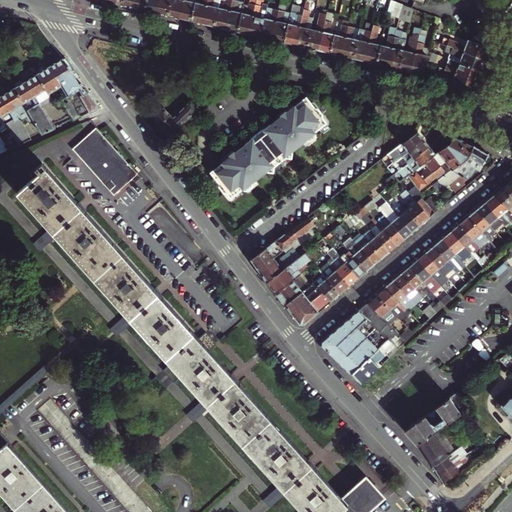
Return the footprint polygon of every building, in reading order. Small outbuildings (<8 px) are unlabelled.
[(136,0),(135,8),(145,10),(147,0),(136,0)] [(147,0),(145,10),(157,13),(160,0),(147,0)] [(160,0),(157,13),(168,15),(172,0),(160,0)] [(170,16),(181,18),(184,0),(172,0),(168,15),(170,16)] [(184,0),(181,18),(192,21),(196,3),(191,2),(191,0),(184,0)] [(192,21),(204,24),(209,0),(202,0),(202,4),(196,3),(192,21)] [(209,0),(204,24),(214,26),(219,9),(214,8),(216,0),(209,0)] [(214,26),(228,29),(234,1),(231,0),(228,0),(226,10),(219,9),(214,26)] [(239,32),(249,34),(257,0),(251,0),(249,8),(244,7),(243,14),(239,32)] [(257,0),(249,34),(261,37),(266,19),(261,18),(263,7),(265,0),(257,0)] [(228,29),(239,32),(243,14),(238,13),(241,2),(234,1),(228,29)] [(378,64),(390,67),(404,6),(403,5),(398,3),(387,48),(382,47),(378,64)] [(404,6),(390,67),(401,70),(405,52),(401,51),(403,40),(411,8),(404,6)] [(348,8),(344,26),(350,28),(353,14),(354,9),(348,8)] [(261,37),(273,40),(280,11),(274,10),(272,21),(266,19),(261,37)] [(280,11),(273,40),(285,43),(289,25),(284,24),(287,13),(280,11)] [(353,14),(350,28),(356,29),(360,15),(353,14)] [(289,25),(285,43),(289,44),(296,45),(303,17),(297,16),(294,26),(289,25)] [(370,16),(367,32),(373,33),(377,17),(370,16)] [(303,17),(296,45),(308,48),(312,30),(307,29),(309,18),(303,17)] [(308,48),(319,51),(326,22),(320,21),(317,31),(312,30),(308,48)] [(319,51),(331,53),(335,36),(329,34),(332,23),(326,22),(319,51)] [(331,53),(344,56),(350,28),(344,26),(341,37),(335,36),(331,53)] [(344,56),(354,59),(358,41),(354,40),(356,29),(350,28),(344,56)] [(412,42),(413,42),(419,43),(422,32),(422,30),(415,28),(412,42)] [(354,59),(366,62),(373,33),(367,32),(364,43),(358,41),(354,59)] [(419,43),(425,45),(428,33),(422,32),(419,43)] [(366,62),(378,64),(382,47),(377,45),(379,35),(373,33),(366,62)] [(474,36),(471,44),(486,49),(489,41),(474,36)] [(445,37),(442,45),(453,49),(456,42),(456,41),(445,37)] [(408,41),(405,52),(411,53),(413,42),(412,42),(408,41)] [(401,70),(412,72),(419,43),(413,42),(411,53),(405,52),(401,70)] [(486,49),(471,44),(469,43),(467,47),(456,42),(453,49),(482,60),(486,49)] [(412,72),(425,75),(427,63),(429,57),(422,56),(425,45),(419,43),(412,72)] [(482,60),(453,49),(442,45),(440,50),(452,54),(463,58),(461,64),(478,70),(482,60)] [(452,54),(450,60),(461,64),(463,58),(452,54)] [(85,86),(64,59),(51,67),(59,80),(64,88),(71,99),(82,117),(102,108),(87,86),(85,86)] [(478,70),(461,64),(460,68),(445,63),(443,69),(475,80),(478,70)] [(44,136),(57,130),(44,108),(55,102),(52,96),(64,88),(59,80),(51,67),(16,89),(36,123),(44,136)] [(475,80),(443,69),(439,80),(471,92),(475,80)] [(36,123),(16,89),(0,98),(0,109),(5,119),(22,147),(34,141),(20,119),(22,118),(25,122),(30,119),(33,124),(36,123)] [(227,192),(231,198),(243,189),(244,190),(267,171),(268,172),(293,153),(292,152),(316,134),(315,133),(327,124),(323,118),(323,115),(319,110),(316,109),(307,98),(296,107),(294,106),(288,111),(286,112),(288,115),(281,120),(280,118),(271,125),(238,151),(239,153),(232,158),(230,155),(228,157),(222,161),(223,163),(211,172),(220,183),(220,186),(224,192),(227,192)] [(76,120),(82,117),(71,99),(64,104),(76,120)] [(165,110),(154,119),(171,137),(199,112),(192,104),(174,119),(165,110)] [(0,125),(0,122),(5,119),(0,109),(0,144),(0,145),(6,155),(10,153),(7,148),(9,147),(2,137),(5,135),(0,125)] [(139,174),(98,127),(74,149),(116,195),(139,174)] [(394,164),(402,158),(424,141),(417,133),(400,146),(387,156),(394,164)] [(174,140),(171,137),(163,143),(166,147),(174,140)] [(436,156),(424,165),(431,173),(460,151),(464,142),(454,138),(450,145),(436,156)] [(400,172),(415,160),(430,148),(424,141),(402,158),(405,162),(398,166),(400,169),(398,170),(400,172)] [(431,173),(424,165),(421,167),(408,178),(406,179),(401,183),(413,196),(446,169),(448,172),(470,154),(474,147),(464,142),(460,151),(431,173)] [(448,172),(440,179),(447,186),(463,173),(470,177),(477,168),(481,170),(490,155),(474,147),(470,154),(448,172)] [(430,148),(415,160),(421,167),(424,165),(436,156),(430,148)] [(20,191),(140,326),(303,511),(70,511),(9,443),(0,450),(0,488),(20,511),(372,511),(385,501),(365,480),(344,499),(44,162),(33,173),(36,177),(20,191)] [(432,218),(421,206),(413,196),(401,183),(399,180),(395,183),(406,196),(404,197),(413,209),(410,212),(422,226),(432,218)] [(390,188),(381,195),(385,200),(394,193),(390,188)] [(511,196),(505,188),(496,195),(509,210),(511,207),(511,196)] [(373,202),(377,207),(385,200),(381,195),(373,202)] [(496,195),(486,204),(499,219),(509,210),(496,195)] [(404,197),(400,201),(406,207),(410,212),(413,209),(404,197)] [(435,199),(428,204),(436,214),(443,209),(435,199)] [(366,208),(370,212),(377,207),(373,202),(366,208)] [(426,202),(421,206),(432,218),(436,214),(428,204),(426,202)] [(486,204),(478,211),(494,230),(502,223),(499,219),(486,204)] [(414,233),(401,218),(398,214),(396,212),(390,205),(382,212),(393,224),(406,240),(414,233)] [(406,207),(398,214),(401,218),(410,212),(406,207)] [(363,220),(365,223),(370,218),(373,222),(376,219),(370,212),(366,208),(358,215),(363,220)] [(511,214),(511,213),(509,210),(499,219),(502,223),(511,214)] [(494,230),(478,211),(470,218),(489,240),(489,241),(492,238),(490,235),(495,231),(494,230)] [(422,226),(410,212),(401,218),(414,233),(422,226)] [(358,215),(351,221),(355,226),(363,220),(358,215)] [(317,226),(309,216),(293,229),(300,239),(315,227),(317,226)] [(489,240),(470,218),(461,225),(480,248),(489,240)] [(342,228),(353,237),(360,231),(355,226),(351,221),(342,228)] [(399,246),(386,231),(380,224),(372,231),(377,238),(391,253),(399,246)] [(393,224),(386,231),(399,246),(406,240),(393,224)] [(480,248),(461,225),(452,232),(466,248),(484,269),(492,262),(488,257),(486,255),(483,258),(476,250),(480,248)] [(300,239),(293,229),(278,240),(286,249),(300,239)] [(339,231),(336,233),(346,245),(348,243),(339,231)] [(452,232),(443,240),(466,266),(470,271),(475,278),(480,273),(461,252),(466,248),(452,232)] [(370,233),(365,237),(384,259),(391,253),(377,238),(375,240),(370,233)] [(384,259),(365,237),(358,243),(363,250),(376,266),(384,259)] [(260,271),(276,259),(287,251),(286,249),(278,240),(260,254),(252,261),(260,271)] [(443,240),(434,248),(457,274),(466,266),(443,240)] [(349,248),(354,254),(356,256),(363,250),(358,243),(356,242),(349,248)] [(499,243),(495,247),(501,254),(505,251),(501,246),(499,243)] [(457,274),(434,248),(427,254),(449,280),(457,274)] [(269,284),(302,258),(299,254),(295,249),(278,262),(276,259),(260,271),(269,284)] [(361,279),(339,252),(335,249),(331,252),(337,260),(343,267),(338,271),(351,287),(361,279)] [(339,252),(361,279),(369,272),(356,256),(354,254),(351,256),(343,249),(339,252)] [(363,250),(356,256),(369,272),(376,266),(363,250)] [(277,295),(302,275),(298,271),(312,260),(309,256),(307,254),(302,258),(269,284),(269,285),(277,295)] [(449,280),(427,254),(418,261),(438,284),(441,287),(445,284),(449,280)] [(492,254),(488,257),(492,262),(496,258),(492,254)] [(314,262),(316,264),(320,269),(325,265),(319,258),(314,262)] [(298,271),(302,275),(316,264),(314,262),(312,260),(298,271)] [(337,260),(332,264),(338,271),(343,267),(337,260)] [(438,284),(418,261),(410,268),(423,283),(433,294),(441,287),(438,284)] [(509,269),(505,263),(493,273),(498,278),(509,269)] [(332,264),(327,268),(333,275),(338,271),(332,264)] [(342,295),(351,287),(338,271),(333,275),(327,268),(322,272),(342,295)] [(402,275),(422,298),(427,294),(421,285),(423,283),(410,268),(402,275)] [(342,295),(322,272),(318,275),(321,279),(316,283),(324,293),(332,304),(342,295)] [(402,275),(394,282),(412,303),(418,298),(420,300),(422,298),(402,275)] [(277,295),(286,306),(309,288),(301,276),(277,295)] [(394,282),(386,288),(407,313),(415,306),(412,303),(394,282)] [(286,306),(294,317),(324,293),(316,283),(315,283),(309,288),(286,306)] [(407,313),(386,288),(377,296),(398,320),(407,313)] [(307,325),(332,304),(324,293),(294,317),(299,322),(302,325),(307,325)] [(448,295),(440,302),(444,307),(452,299),(448,295)] [(398,320),(377,296),(368,304),(386,326),(392,321),(396,326),(400,323),(398,320)] [(432,309),(436,314),(444,307),(440,302),(432,309)] [(364,384),(365,383),(381,367),(376,361),(386,352),(390,357),(402,345),(398,339),(386,326),(368,304),(359,311),(369,322),(377,332),(383,338),(388,344),(382,349),(378,352),(354,373),(364,384)] [(423,316),(428,321),(436,314),(432,309),(431,308),(423,316)] [(355,334),(359,331),(363,327),(369,322),(359,311),(323,342),(323,347),(331,354),(355,334)] [(109,326),(114,334),(127,327),(122,319),(109,326)] [(363,327),(371,337),(377,332),(369,322),(363,327)] [(407,331),(411,337),(420,328),(416,323),(407,331)] [(364,344),(368,340),(359,331),(355,334),(364,344)] [(411,337),(407,331),(398,339),(402,345),(411,337)] [(371,337),(377,344),(383,338),(377,332),(371,337)] [(355,334),(331,354),(336,359),(340,356),(344,360),(364,344),(355,334)] [(371,337),(368,340),(373,347),(377,344),(371,337)] [(383,338),(377,344),(382,349),(388,344),(383,338)] [(364,344),(344,360),(341,363),(346,369),(373,347),(368,340),(364,344)] [(377,344),(373,347),(378,352),(382,349),(377,344)] [(373,347),(346,369),(352,374),(354,373),(378,352),(373,347)] [(443,403),(407,425),(403,428),(418,444),(419,443),(442,428),(472,408),(459,392),(443,403)] [(511,394),(502,404),(511,415),(511,394)] [(419,443),(435,467),(458,452),(454,446),(442,428),(419,443)] [(454,446),(458,452),(462,449),(458,443),(454,446)] [(478,453),(480,457),(488,451),(484,445),(473,452),(475,455),(478,453)] [(435,467),(440,474),(456,464),(469,455),(465,447),(462,449),(458,452),(435,467)] [(440,474),(446,482),(461,471),(456,464),(440,474)] [(270,506),(279,497),(272,490),(263,500),(270,506)]
